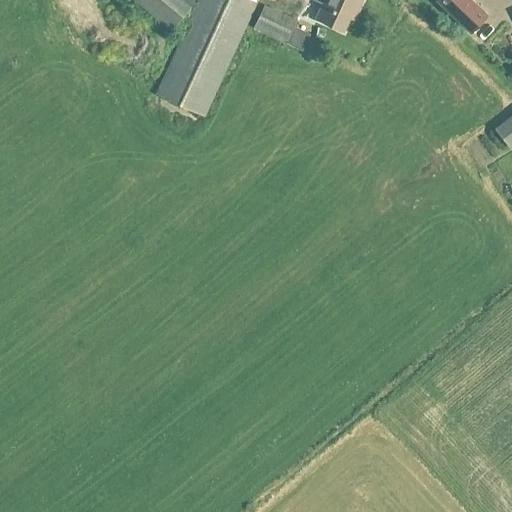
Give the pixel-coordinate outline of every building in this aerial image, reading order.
[(189,5),(192,0),(133,0),(171,31),(191,7),(189,5)] [(257,0),(197,0),(155,92),(204,116),(257,0)] [(307,0),(315,0),(323,3),(317,17),(342,29),(348,14),(352,16),(359,0),(276,0),(275,2),(301,14),(307,0)] [(472,0),(437,0),(471,32),(488,15),(472,0)] [(297,20),(264,3),(253,26),(285,43),(297,20)] [(511,113),(494,128),(510,148),(511,146),(511,113)]
